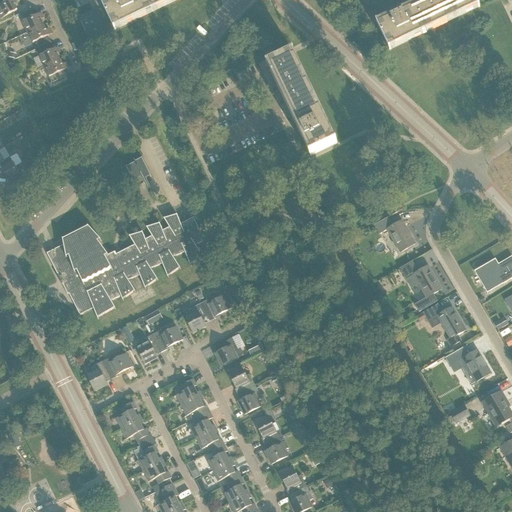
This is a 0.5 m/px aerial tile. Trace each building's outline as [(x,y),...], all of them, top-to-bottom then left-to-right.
[(0,0),(0,15),(2,20),(18,10),(11,0),(10,0),(0,0)] [(110,0),(102,4),(115,31),(179,0),(110,0)] [(476,0),(426,0),(377,24),(390,50),(480,7),(476,0)] [(92,46),(103,41),(101,37),(109,33),(97,8),(78,17),(92,46)] [(38,15),(36,9),(23,15),(26,21),(23,22),(28,33),(44,25),(39,15),(38,15)] [(36,42),(39,48),(51,42),(48,36),(49,36),(44,25),(28,33),(33,44),(36,42)] [(54,49),(52,44),(40,49),(42,55),(39,57),(44,67),(60,60),(55,49),(54,49)] [(272,49),(265,53),(268,58),(275,55),(272,49)] [(337,143),(294,53),(267,66),(310,156),(337,143)] [(65,70),(60,60),(44,67),(52,84),(67,76),(64,71),(65,70)] [(3,160),(0,154),(0,166),(4,173),(21,163),(16,155),(10,158),(9,156),(3,160)] [(148,189),(150,188),(146,178),(150,176),(142,158),(135,162),(126,167),(134,181),(140,177),(148,189)] [(69,294),(80,316),(94,309),(98,320),(99,319),(98,319),(114,310),(115,311),(116,310),(110,302),(120,296),(123,301),(135,293),(127,281),(140,276),(145,290),(158,282),(150,270),(162,264),(168,278),(180,270),(173,258),(184,253),(190,267),(203,259),(195,246),(205,242),(193,218),(180,224),(177,214),(163,219),(169,228),(162,231),(159,223),(147,228),(151,237),(145,240),(142,231),(128,236),(135,246),(115,255),(114,254),(115,253),(115,252),(108,256),(98,242),(99,241),(100,242),(101,242),(87,225),(86,226),(88,228),(64,239),(63,237),(62,237),(64,246),(47,254),(68,295),(69,294)] [(416,244),(402,221),(392,227),(387,218),(374,225),(379,235),(387,230),(400,253),(416,244)] [(483,267),(475,272),(488,293),(502,285),(511,278),(511,256),(498,265),(495,260),(483,267)] [(442,289),(428,266),(419,272),(413,261),(399,269),(406,280),(414,276),(427,298),(415,305),(419,313),(438,302),(433,294),(442,289)] [(201,304),(210,322),(216,319),(215,317),(231,309),(225,296),(214,302),(213,298),(201,304)] [(185,317),(193,334),(206,327),(204,325),(210,322),(201,304),(189,310),(191,314),(185,317)] [(437,317),(449,338),(447,340),(451,347),(461,341),(458,335),(466,331),(452,307),(442,313),(437,305),(422,313),(424,315),(425,318),(428,322),(437,317)] [(422,313),(417,317),(419,322),(425,318),(424,315),(422,313)] [(152,314),(145,318),(148,324),(155,321),(152,314)] [(127,327),(121,330),(125,339),(131,336),(127,327)] [(165,329),(153,335),(162,353),(168,350),(167,348),(183,340),(176,327),(166,332),(165,329)] [(153,335),(141,341),(142,344),(136,347),(145,365),(158,358),(156,356),(162,353),(153,335)] [(215,354),(221,367),(244,355),(241,348),(238,349),(233,338),(215,347),(218,353),(215,354)] [(260,343),(258,344),(259,346),(248,351),(251,356),(264,350),(260,343)] [(463,348),(445,359),(449,368),(455,364),(457,363),(471,386),(476,383),(491,374),(477,351),(468,356),(465,350),(463,348)] [(115,356),(102,362),(111,380),(117,377),(116,375),(133,367),(126,354),(116,359),(115,356)] [(102,362),(90,368),(92,372),(86,375),(95,392),(107,385),(106,383),(111,380),(102,362)] [(238,396),(256,387),(250,375),(247,377),(241,367),(229,373),(237,389),(235,390),(238,396)] [(183,392),(176,396),(181,406),(202,396),(199,392),(197,393),(194,387),(196,386),(193,380),(180,386),(183,392)] [(241,401),(238,403),(244,415),(261,407),(258,401),(262,399),(256,387),(238,396),(241,401)] [(507,401),(502,392),(482,404),(488,414),(489,414),(497,427),(511,417),(511,413),(506,402),(507,401)] [(194,412),(197,418),(210,412),(207,406),(204,407),(201,402),(204,400),(202,396),(181,406),(186,416),(194,412)] [(136,409),(133,402),(120,409),(124,416),(116,420),(121,429),(141,419),(139,415),(136,416),(133,410),(136,409)] [(457,425),(470,417),(464,406),(450,414),(457,425)] [(200,424),(190,429),(196,440),(215,430),(213,426),(210,427),(207,421),(213,418),(210,412),(197,418),(200,424)] [(264,439),(262,440),(265,446),(283,437),(277,425),(273,427),(268,417),(256,423),(264,439)] [(144,423),(141,419),(121,429),(126,440),(134,436),(137,441),(140,447),(154,440),(151,435),(150,435),(146,429),(144,430),(141,425),(144,423)] [(196,440),(201,450),(209,446),(212,452),(223,446),(220,440),(217,441),(214,436),(217,434),(215,430),(196,440)] [(267,451),(265,452),(271,465),(288,456),(285,451),(289,449),(283,437),(265,446),(267,451)] [(155,446),(156,445),(154,440),(140,447),(137,448),(138,450),(134,452),(139,462),(138,462),(143,472),(163,462),(161,458),(158,459),(155,453),(158,452),(155,446)] [(511,440),(500,448),(511,467),(511,440)] [(215,458),(207,462),(212,472),(232,462),(230,458),(227,459),(224,454),(227,452),(223,446),(212,452),(215,458)] [(0,511),(0,483),(8,479),(1,465),(8,462),(1,448),(0,448),(0,511)] [(172,484),(170,479),(171,478),(168,472),(165,473),(162,468),(165,466),(163,462),(143,472),(148,483),(156,479),(159,484),(153,488),(155,493),(162,490),(172,484)] [(225,478),(229,484),(240,478),(237,472),(234,474),(231,468),(234,466),(232,462),(212,472),(208,474),(213,485),(225,478)] [(288,490),(286,491),(289,497),(307,487),(301,475),(297,477),(292,467),(280,474),(288,490)] [(199,471),(191,475),(194,480),(201,476),(199,471)] [(221,488),(229,504),(249,494),(247,490),(244,492),(241,486),(244,485),(240,478),(229,484),(221,488)] [(178,496),(172,484),(162,490),(164,495),(163,496),(166,502),(158,506),(161,511),(170,511),(183,506),(181,501),(178,503),(175,497),(178,496)] [(205,487),(199,490),(202,496),(208,493),(205,487)] [(292,502),(289,503),(293,511),(302,511),(313,507),(310,502),(313,500),(307,487),(289,497),(292,502)] [(239,511),(242,510),(242,511),(254,511),(257,510),(254,504),(251,506),(248,500),(251,499),(249,494),(229,504),(232,511),(239,511)]
